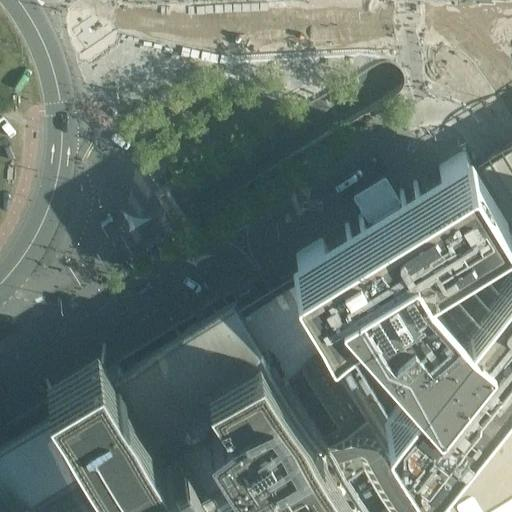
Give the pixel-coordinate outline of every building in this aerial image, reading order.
[(511,143),(489,157),(511,195),(511,143)] [(360,210),(291,251),(301,266),(328,311),(341,332),(384,401),(389,409),(426,470),(452,511),(511,511),(511,225),(501,208),(465,148),(394,190),(382,175),(353,196),(360,210)] [(100,224),(107,234),(118,228),(111,217),(100,224)] [(248,478),(214,421),(230,411),(208,374),(263,341),(279,368),(341,332),(328,311),(301,266),(272,284),(220,315),(130,370),(176,444),(200,429),(234,486),(248,478)] [(111,336),(58,368),(78,401),(144,511),(216,511),(209,501),(234,486),(200,429),(176,444),(130,370),(111,336)] [(367,511),(279,368),(263,341),(208,374),(230,411),(214,421),(248,478),(266,467),(293,511),(367,511)] [(144,511),(78,401),(45,421),(0,447),(0,503),(26,487),(42,511),(144,511)] [(452,511),(426,470),(389,409),(328,446),(367,511),(293,511),(266,467),(248,478),(234,486),(209,501),(216,511),(452,511)] [(42,511),(26,487),(0,503),(0,511),(42,511)]
